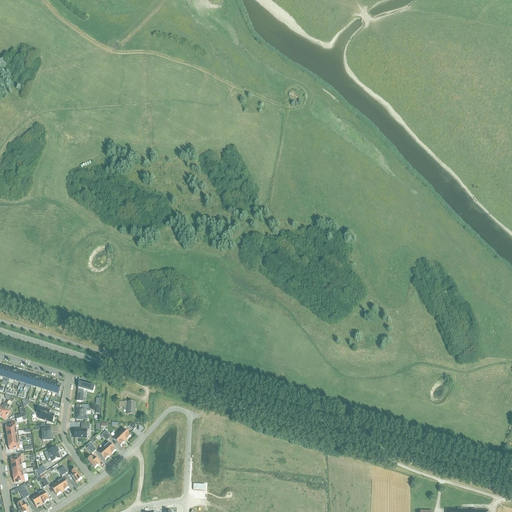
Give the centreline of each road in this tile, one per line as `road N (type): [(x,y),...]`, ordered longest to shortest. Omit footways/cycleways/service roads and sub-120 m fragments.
road 1 (tertiary): [(511,492),(0,331)]
road 2 (track): [(43,0),(107,50),(181,62),(233,87)]
road 3 (unknown): [(200,416),(368,468)]
road 4 (residential): [(95,482),(166,412),(189,413)]
